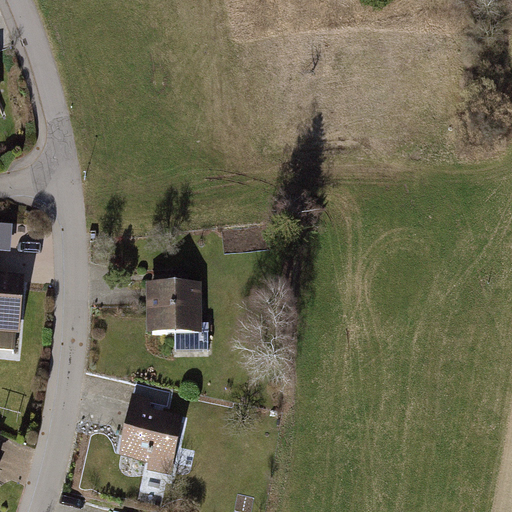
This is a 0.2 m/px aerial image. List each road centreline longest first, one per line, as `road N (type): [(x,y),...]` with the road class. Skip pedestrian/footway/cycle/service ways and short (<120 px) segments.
road 1 (residential): [(70,176),(78,291),(73,363),(40,511)]
road 2 (residential): [(20,0),(70,176)]
